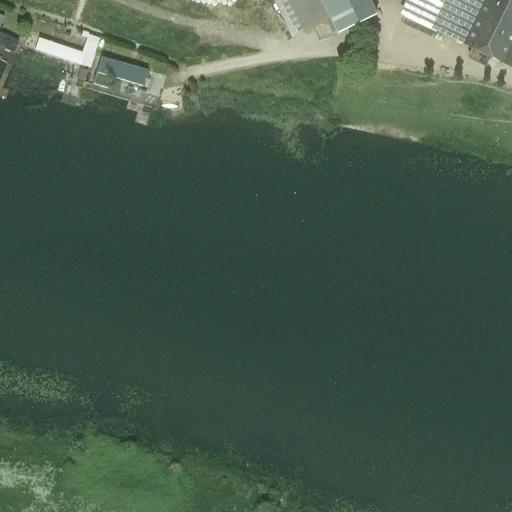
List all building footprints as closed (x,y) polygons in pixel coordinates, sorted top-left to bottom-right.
[(270,0),(292,42),(333,22),(321,0),(270,0)] [(321,0),(333,22),(339,35),(375,17),(367,0),(321,0)] [(411,0),(403,19),(433,33),(434,32),(436,33),(437,32),(435,30),(449,0),(411,0)] [(449,0),(435,30),(437,32),(436,33),(463,46),(484,0),(449,0)] [(511,0),(484,0),(463,46),(501,65),(511,41),(511,0)] [(0,32),(0,31),(5,18),(0,16),(0,44),(17,51),(21,41),(0,32)] [(40,37),(35,50),(90,69),(101,39),(89,34),(82,52),(40,37)] [(96,72),(143,86),(148,70),(101,56),(96,72)]
